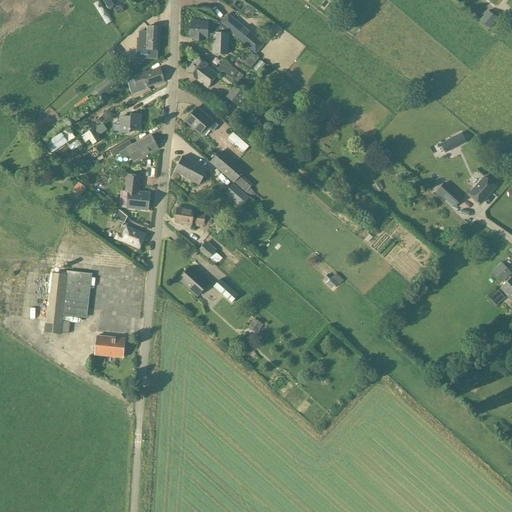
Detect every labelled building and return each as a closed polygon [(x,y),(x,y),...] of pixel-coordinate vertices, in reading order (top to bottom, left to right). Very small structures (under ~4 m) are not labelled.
[(102,0),(109,10),(120,3),(117,0),(102,0)] [(246,9),(253,13),(255,10),(249,5),(246,9)] [(488,10),(479,20),(490,29),(498,19),(488,10)] [(229,14),(221,23),(229,30),(229,32),(256,53),(264,42),(245,27),(229,14)] [(229,30),(221,23),(208,23),(191,22),(190,38),(194,38),(194,40),(203,41),(203,38),(207,38),(213,38),(213,54),(228,54),(229,32),(229,30)] [(138,49),(147,49),(159,50),(160,27),(148,27),(147,33),(138,32),(138,49)] [(251,67),(258,56),(251,52),(244,63),(251,67)] [(208,88),(218,75),(206,67),(208,65),(197,57),(186,72),(197,80),(208,88)] [(218,69),(224,74),(232,79),(239,71),(225,60),(218,69)] [(160,68),(143,74),(133,77),(137,91),(148,87),(165,81),(160,68)] [(101,97),(117,85),(111,76),(95,89),(101,97)] [(240,108),(249,96),(235,86),(226,97),(240,108)] [(212,120),(204,114),(197,108),(186,122),(193,128),(200,134),(206,127),(212,132),(218,125),(212,120)] [(109,109),(101,115),(105,120),(113,115),(109,109)] [(139,131),(140,115),(131,114),(130,117),(121,117),(120,132),(130,133),(130,130),(139,131)] [(85,134),(82,136),(85,142),(89,140),(93,145),(101,140),(94,128),(85,134)] [(47,135),(43,131),(38,135),(41,139),(47,135)] [(44,143),(51,153),(68,142),(61,132),(44,143)] [(244,152),(250,144),(233,132),(227,139),(244,152)] [(443,149),(456,142),(458,144),(465,140),(464,138),(461,133),(440,144),(443,149)] [(112,156),(127,149),(133,161),(158,148),(152,136),(132,146),(129,140),(110,150),(112,156)] [(210,161),(232,181),(248,196),(250,198),(256,191),(250,186),(252,184),(241,174),(243,172),(220,151),(210,161)] [(189,160),(183,156),(175,171),(199,185),(207,170),(193,162),(194,161),(190,159),(189,160)] [(148,210),(150,193),(139,192),(140,176),(127,175),(125,192),(129,192),(128,208),(148,210)] [(484,176),(469,193),(481,204),(497,187),(484,176)] [(384,188),(378,180),(371,185),(377,193),(384,188)] [(248,196),(232,181),(224,190),(240,205),(248,196)] [(437,190),(445,196),(456,206),(463,197),(445,181),(437,190)] [(85,189),(78,184),(74,190),(81,195),(85,189)] [(204,225),(205,215),(205,214),(194,212),(194,211),(177,208),(175,222),(192,225),(192,223),(204,225)] [(112,218),(123,222),(126,215),(118,209),(112,218)] [(214,228),(219,232),(223,228),(218,224),(214,228)] [(114,239),(120,242),(120,243),(139,251),(147,233),(127,225),(123,235),(117,232),(114,239)] [(207,241),(198,250),(209,259),(217,250),(207,241)] [(482,252),(489,260),(496,254),(488,246),(489,246),(487,244),(486,245),(484,243),(479,247),(481,250),(480,251),(481,253),(482,252)] [(502,262),(491,272),(501,283),(511,273),(502,262)] [(202,277),(190,267),(179,279),(197,296),(210,281),(204,275),(202,277)] [(87,318),(92,274),(67,271),(67,275),(51,273),(44,333),(62,335),(68,335),(70,322),(63,321),(64,316),(87,318)] [(326,283),(332,289),(338,283),(332,277),(328,273),(324,278),(328,281),(326,283)] [(511,301),(511,277),(500,288),(511,301)] [(232,303),(238,295),(220,279),(213,286),(232,303)] [(257,333),(263,323),(255,318),(248,328),(257,333)] [(125,339),(97,336),(95,355),(123,358),(125,339)]
